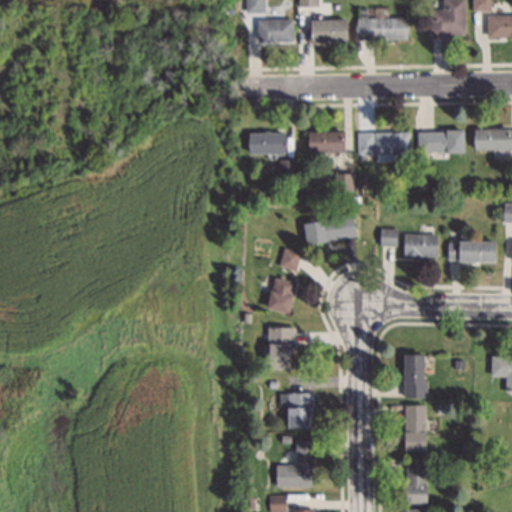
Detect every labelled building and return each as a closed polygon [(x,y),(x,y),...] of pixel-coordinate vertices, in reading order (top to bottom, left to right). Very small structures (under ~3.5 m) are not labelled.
[(263,0),(245,0),(246,14),(264,14),(263,0)] [(316,8),(315,0),(297,0),(298,8),(316,8)] [(429,39),(463,39),(463,0),(441,0),(441,10),(429,10),(429,39)] [(511,38),(511,16),(487,16),(487,39),(511,38)] [(356,19),(356,42),(407,42),(407,19),(356,19)] [(292,21),(256,21),(256,42),(292,42),(292,21)] [(309,21),(309,42),(346,42),(346,21),(309,21)] [(511,129),(473,130),(473,151),(511,150),(511,129)] [(462,131),(416,131),(416,154),(462,154),(462,131)] [(343,133),(307,133),(307,155),(343,155),(343,133)] [(248,134),(248,155),(284,155),(284,134),(248,134)] [(356,157),(410,157),(410,134),(356,134),(356,157)] [(502,223),(511,223),(511,205),(503,205),(502,223)] [(302,224),(306,246),(355,238),(352,216),(302,224)] [(396,230),(380,230),(380,247),(396,247),(396,230)] [(402,257),(437,257),(437,236),(402,236),(402,257)] [(494,262),(494,241),(448,241),(448,262),(494,262)] [(279,268),(295,271),(299,253),(282,250),(279,268)] [(288,314),(294,283),(272,279),(266,310),(288,314)] [(292,328),(267,328),(267,369),(292,369),(292,328)] [(402,356),(402,398),(424,398),(424,356),(402,356)] [(511,356),(490,357),(490,377),(504,377),(504,393),(511,393),(511,356)] [(286,395),(286,429),(312,429),(312,395),(286,395)] [(425,451),(425,407),(404,407),(404,451),(425,451)] [(312,488),(312,443),(295,443),(295,466),(275,466),(275,488),(312,488)] [(426,459),(405,459),(405,505),(426,505),(426,459)] [(284,511),(284,496),(268,496),(268,511),(284,511)]
